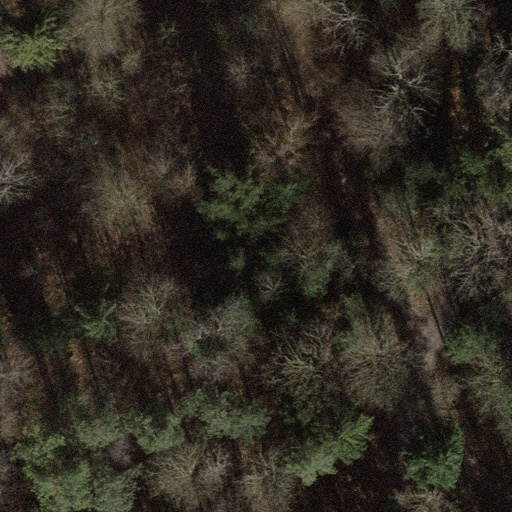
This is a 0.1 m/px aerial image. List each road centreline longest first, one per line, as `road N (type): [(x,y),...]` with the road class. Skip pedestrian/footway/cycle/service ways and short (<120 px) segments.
road 1 (track): [(390,511),(394,408),(262,0)]
road 2 (track): [(394,408),(511,213)]
road 3 (track): [(0,92),(139,0)]
